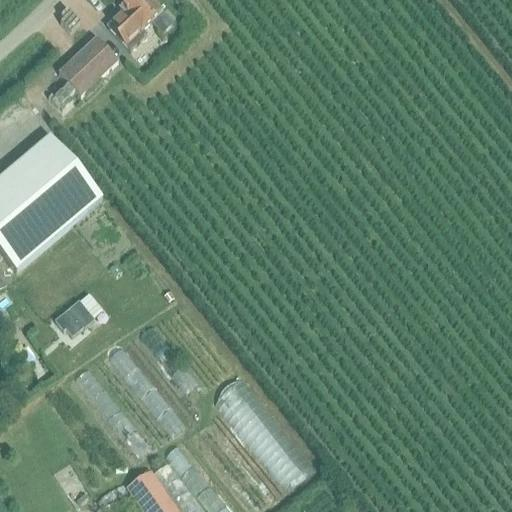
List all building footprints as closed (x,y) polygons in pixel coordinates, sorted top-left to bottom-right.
[(107,32),(129,56),(146,40),(141,35),(151,26),(162,38),(172,28),(145,0),(132,0),(119,13),(123,17),(107,32)] [(78,100),(115,66),(94,43),(57,78),(78,100)] [(0,259),(15,276),(101,203),(48,142),(0,182),(0,259)] [(140,253),(103,283),(110,291),(134,271),(140,278),(152,268),(140,253)] [(78,306),(54,326),(62,336),(64,334),(71,342),(82,333),(83,334),(93,325),(92,323),(79,307),(78,306)] [(38,381),(45,376),(23,345),(15,350),(38,381)] [(173,427),(117,351),(102,362),(157,438),(173,427)] [(126,492),(139,511),(176,511),(151,475),(126,492)]
